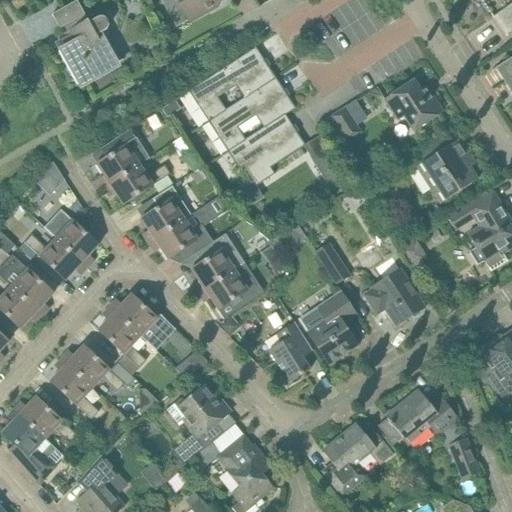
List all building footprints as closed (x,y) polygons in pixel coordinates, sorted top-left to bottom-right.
[(162,0),(177,25),(188,19),(190,22),(209,12),(207,9),(222,0),(162,0)] [(120,61),(110,44),(104,31),(105,31),(107,30),(108,28),(108,27),(108,25),(108,23),(108,22),(107,20),(106,19),(104,18),(102,17),(100,17),(99,18),(97,18),(89,23),(77,1),(69,5),(52,15),(60,29),(63,27),(66,32),(57,37),(65,52),(60,55),(77,85),(120,61)] [(511,2),(492,16),(507,36),(508,35),(508,34),(511,31),(511,2)] [(255,48),(188,91),(208,121),(201,126),(202,126),(226,110),(218,98),(236,86),(244,99),(275,78),(255,48)] [(511,94),(511,57),(503,63),(511,76),(511,93),(511,94)] [(226,110),(202,126),(202,127),(209,122),(228,151),(221,155),(221,156),(245,140),(237,127),(256,116),(264,128),(295,108),(275,78),(244,99),(226,110)] [(413,131),(425,123),(442,112),(430,93),(424,97),(414,81),(384,99),(398,121),(404,117),(413,131)] [(354,102),(331,117),(347,141),(360,133),(356,126),(366,120),(354,102)] [(228,152),(238,167),(231,172),(232,173),(243,166),(256,186),(274,174),(270,168),(305,145),(285,115),(295,108),(221,156),(221,157),(228,152)] [(101,185),(103,189),(140,165),(132,153),(142,147),(131,129),(100,149),(101,150),(102,150),(104,149),(109,156),(105,158),(96,164),(104,176),(99,179),(102,184),(101,185)] [(440,204),(461,191),(478,180),(464,160),(470,156),(459,139),(416,167),(440,204)] [(329,157),(316,165),(329,187),(343,178),(329,157)] [(140,165),(103,189),(106,193),(108,192),(111,196),(115,194),(123,205),(153,186),(153,185),(170,174),(164,166),(147,177),(140,165)] [(157,208),(141,219),(149,231),(144,234),(147,238),(145,239),(148,243),(184,219),(191,215),(172,186),(152,199),(157,208)] [(480,197),(459,210),(446,219),(454,232),(472,220),(478,228),(466,236),(474,248),(467,253),(476,267),(483,262),(489,273),(507,262),(500,252),(501,251),(503,253),(511,247),(511,229),(505,217),(507,216),(498,200),(487,207),(480,197)] [(57,207),(50,215),(65,229),(56,239),(87,268),(91,265),(90,263),(93,259),(89,256),(99,245),(57,207)] [(184,219),(148,243),(151,248),(152,247),(155,251),(160,248),(168,260),(180,251),(186,260),(202,250),(213,242),(207,234),(201,225),(192,231),(184,219)] [(0,231),(0,248),(6,254),(14,246),(0,231)] [(208,258),(191,269),(199,281),(194,284),(197,289),(195,290),(198,294),(235,270),(244,264),(225,234),(213,242),(202,250),(208,258)] [(84,272),(87,268),(56,239),(46,249),(31,235),(24,243),(39,257),(65,281),(75,271),(79,274),(82,271),(84,272)] [(411,242),(398,250),(410,268),(425,258),(413,240),(411,242)] [(351,276),(329,243),(314,253),(335,286),(351,276)] [(272,246),(262,252),(270,264),(280,258),(277,254),(272,246)] [(54,293),(39,280),(27,269),(12,255),(5,263),(20,277),(11,287),(43,317),(46,313),(44,311),(48,308),(44,304),(54,293)] [(376,267),(383,280),(371,288),(372,290),(364,295),(377,315),(385,310),(396,327),(409,318),(425,308),(414,291),(400,269),(392,257),(376,267)] [(235,270),(198,294),(201,298),(203,297),(206,302),(210,299),(218,310),(231,302),(235,300),(240,308),(264,293),(244,264),(235,270)] [(39,320),(43,317),(11,287),(1,297),(0,296),(0,310),(20,329),(30,319),(34,323),(38,319),(39,320)] [(308,332),(318,348),(330,364),(357,346),(342,324),(355,315),(340,292),(316,308),(318,311),(302,322),(309,331),(308,332)] [(109,307),(141,337),(150,327),(165,340),(172,333),(131,294),(121,305),(117,301),(114,305),(112,304),(109,307)] [(141,337),(109,307),(105,311),(107,312),(103,316),(107,320),(98,330),(112,344),(124,355),(139,368),(146,361),(131,347),(141,337)] [(312,351),(309,346),(295,323),(277,334),(282,342),(269,350),(284,375),(282,377),(288,387),(298,381),(296,378),(310,370),(302,358),(312,351)] [(501,398),(511,390),(511,330),(504,336),(506,340),(500,344),(496,337),(474,352),(491,375),(487,378),(501,398)] [(0,351),(9,342),(0,333),(0,362),(1,361),(0,360),(0,359),(3,356),(0,353),(0,351)] [(109,371),(110,371),(83,346),(74,356),(70,352),(66,356),(65,355),(61,358),(93,388),(102,378),(117,392),(124,385),(109,371)] [(50,382),(65,395),(76,407),(77,406),(91,420),(98,413),(83,399),(93,388),(61,358),(58,362),(59,364),(56,367),(59,371),(50,382)] [(188,358),(175,369),(186,379),(198,369),(188,358)] [(218,410),(222,407),(204,385),(186,400),(180,399),(166,410),(178,425),(183,422),(191,432),(191,431),(196,438),(174,455),(183,466),(223,434),(216,425),(229,415),(228,414),(224,417),(218,410)] [(389,423),(392,427),(393,426),(408,444),(430,427),(446,448),(448,446),(461,479),(479,472),(465,439),(462,440),(455,421),(458,419),(442,399),(431,407),(418,390),(385,416),(390,422),(389,423)] [(13,410),(45,439),(55,429),(70,443),(77,436),(36,397),(26,407),(22,404),(18,407),(17,406),(13,410)] [(12,422),(2,433),(14,444),(9,449),(10,451),(41,486),(54,471),(52,469),(56,464),(50,458),(57,450),(45,439),(13,410),(10,413),(12,415),(8,419),(12,422)] [(375,432),(367,438),(357,425),(323,452),(335,466),(324,475),(342,496),(366,476),(356,464),(370,453),(379,465),(393,454),(375,432)] [(238,503),(231,508),(234,511),(258,511),(260,511),(255,504),(274,489),(263,475),(272,467),(254,444),(253,446),(243,434),(215,457),(239,487),(231,494),(238,503)] [(85,493),(76,501),(84,510),(86,508),(89,511),(118,511),(125,507),(115,495),(114,494),(116,492),(109,484),(107,486),(102,480),(114,470),(104,459),(101,456),(77,483),(85,493)] [(158,488),(165,480),(150,466),(143,473),(158,488)] [(211,511),(196,493),(187,501),(195,511),(211,511)] [(453,500),(440,509),(442,511),(472,511),(468,506),(453,500)]
